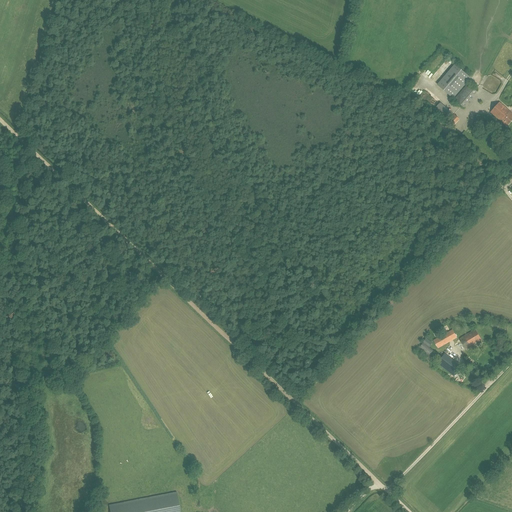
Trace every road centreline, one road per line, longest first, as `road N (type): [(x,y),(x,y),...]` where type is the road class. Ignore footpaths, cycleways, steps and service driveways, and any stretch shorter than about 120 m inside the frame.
road 1 (track): [(387,491),(0,120)]
road 2 (track): [(511,198),(420,110),(197,0)]
road 3 (track): [(387,491),(511,361)]
